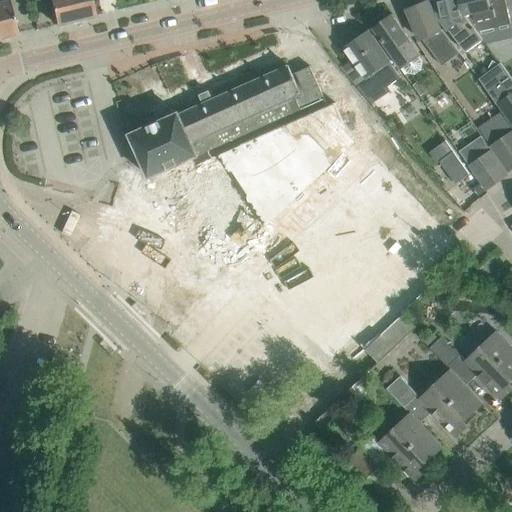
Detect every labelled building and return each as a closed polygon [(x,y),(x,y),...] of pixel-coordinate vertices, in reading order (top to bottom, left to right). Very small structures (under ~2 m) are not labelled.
[(0,38),(18,34),(9,0),(8,0),(0,2),(0,38)] [(91,0),(50,0),(57,25),(96,15),(91,0)] [(462,15),(458,0),(436,0),(441,18),(466,52),(483,39),(466,15),(465,15),(462,15)] [(458,0),(462,15),(465,15),(466,15),(474,13),(478,31),(511,24),(505,0),(458,0)] [(460,54),(441,31),(433,13),(427,2),(408,10),(417,31),(418,30),(422,39),(443,66),(460,54)] [(374,29),(385,46),(401,69),(404,67),(408,73),(416,75),(422,71),(423,63),(418,57),(421,55),(394,17),(388,22),(387,20),(374,29)] [(352,59),(340,67),(371,104),(372,104),(391,91),(388,86),(401,77),(389,60),(390,59),(370,31),(345,48),(352,59)] [(479,78),(511,126),(511,77),(501,63),(479,78)] [(125,137),(124,137),(129,157),(130,156),(139,152),(146,169),(150,177),(325,99),(310,66),(292,74),(289,65),(248,83),(213,99),(210,92),(209,91),(204,93),(200,95),(201,97),(204,103),(195,107),(190,109),(179,114),(179,113),(166,119),(125,137)] [(511,130),(489,146),(508,174),(511,171),(511,130)] [(223,218),(189,242),(217,283),(237,270),(327,365),(355,339),(366,350),(404,314),(439,281),(429,270),(457,243),(383,164),(372,174),(346,135),(237,209),(234,206),(221,215),(223,218)] [(456,185),(474,173),(450,139),(432,151),(456,185)] [(508,174),(491,149),(468,165),(487,191),(508,174)] [(416,327),(404,314),(366,350),(379,363),(416,327)] [(467,385),(478,374),(501,399),(511,388),(511,385),(509,382),(511,379),(511,345),(497,329),(465,360),(460,354),(447,365),(451,369),(467,385)] [(432,347),(450,361),(460,349),(442,335),(432,347)] [(451,369),(420,399),(400,376),(387,388),(411,414),(411,413),(421,423),(433,412),(455,437),(467,425),(463,420),(483,402),(467,385),(451,369)] [(411,413),(411,414),(380,443),(372,435),(349,458),(368,478),(391,456),(414,481),(427,469),(422,464),(443,446),(421,423),(411,413)]
